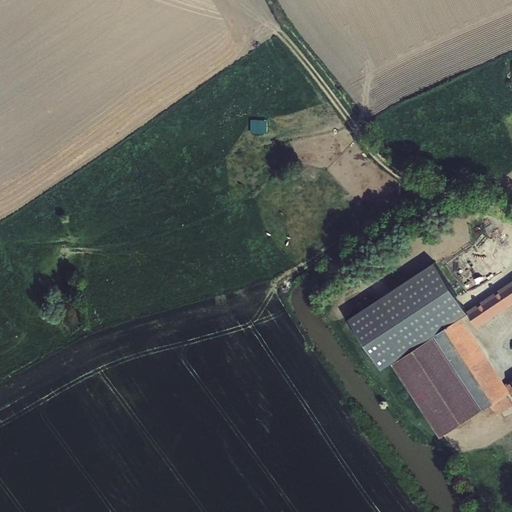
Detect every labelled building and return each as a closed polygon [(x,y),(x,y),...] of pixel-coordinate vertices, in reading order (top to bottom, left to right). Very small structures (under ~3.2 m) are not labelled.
[(269,132),(270,119),(253,118),(252,131),(269,132)] [(511,281),(471,309),(480,323),(511,302),(511,281)] [(435,321),(444,336),(471,377),(491,407),(511,392),(511,384),(466,314),(460,318),(454,309),(435,321)] [(420,330),(430,345),(444,336),(435,321),(420,330)] [(491,407),(471,377),(457,386),(477,416),(491,407)] [(511,407),(511,392),(491,407),(497,417),(511,407)]
